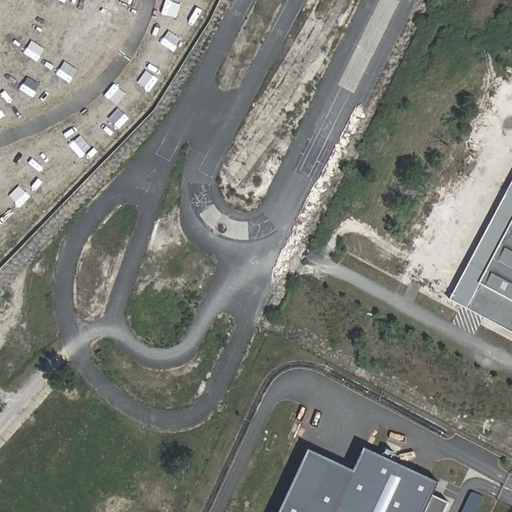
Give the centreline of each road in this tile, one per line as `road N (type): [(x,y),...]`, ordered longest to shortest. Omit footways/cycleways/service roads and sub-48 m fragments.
road 1 (unknown): [(294,0),(201,168),(203,204),(227,228),(241,230),(280,212),(391,0)]
road 2 (unknown): [(246,0),(172,133),(73,242),(64,286),(76,355)]
road 3 (unknown): [(511,370),(351,283)]
